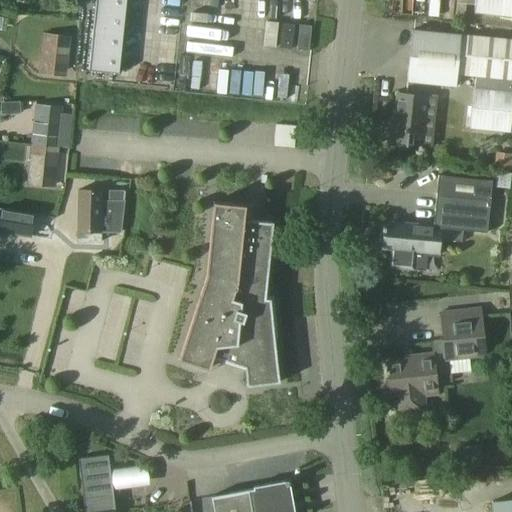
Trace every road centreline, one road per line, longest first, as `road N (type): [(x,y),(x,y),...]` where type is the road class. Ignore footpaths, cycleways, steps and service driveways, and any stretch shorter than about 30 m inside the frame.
road 1 (residential): [(340,436),(326,267),(350,0)]
road 2 (residential): [(0,397),(72,411),(181,460),(340,436)]
